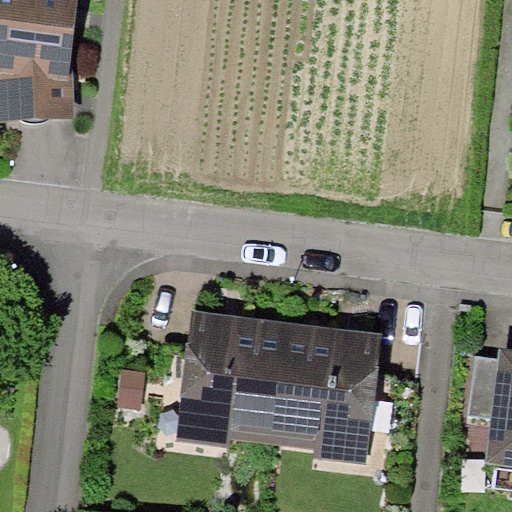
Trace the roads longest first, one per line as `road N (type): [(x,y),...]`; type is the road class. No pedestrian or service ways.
road 1 (residential): [(86,230),(511,276)]
road 2 (residential): [(52,511),(86,230)]
